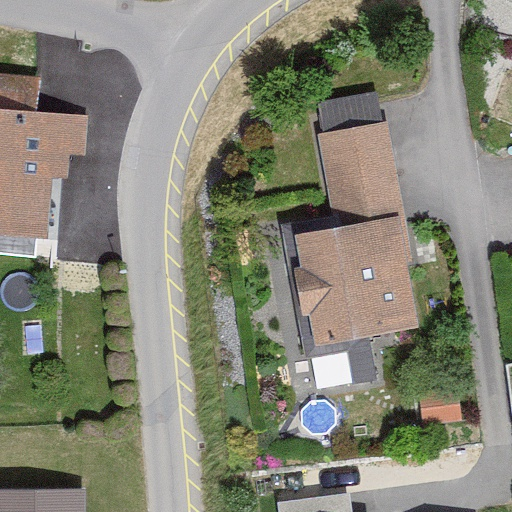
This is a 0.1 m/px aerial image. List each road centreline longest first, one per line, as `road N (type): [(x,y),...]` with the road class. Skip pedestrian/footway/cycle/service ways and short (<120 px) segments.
road 1 (residential): [(443,0),(496,470),(467,489),(375,499)]
road 2 (residential): [(165,40),(180,511)]
road 3 (residential): [(19,0),(165,40)]
